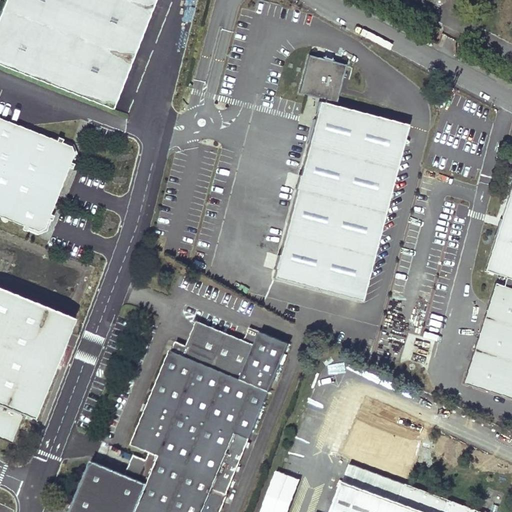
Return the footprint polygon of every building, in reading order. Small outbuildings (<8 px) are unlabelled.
[(4,0),(0,12),(0,64),(112,108),(154,0),(4,0)] [(319,101),(273,276),(361,300),(390,190),(412,196),(415,184),(405,159),(399,157),(408,125),(327,103),(328,100),(336,102),(345,65),(330,61),(329,65),(322,63),(323,59),(309,55),(299,92),(321,98),(320,102),(319,101)] [(0,216),(23,225),(22,229),(27,231),(28,227),(38,231),(45,228),(48,219),(52,220),(54,215),(50,214),(69,167),(72,168),(74,163),(71,162),(74,153),(71,146),(62,142),(63,139),(58,137),(56,140),(0,118),(0,216)] [(511,185),(485,271),(511,279),(511,289),(494,284),(463,383),(511,398),(511,185)] [(177,197),(167,236),(196,244),(207,204),(177,197)] [(0,439),(6,442),(18,412),(33,418),(74,318),(0,288),(0,439)] [(196,321),(186,345),(189,346),(185,356),(240,379),(254,345),(196,321)] [(145,412),(132,443),(150,451),(138,479),(92,460),(70,511),(220,511),(228,494),(226,494),(289,343),(260,331),(254,345),(240,379),(185,356),(189,346),(186,345),(175,341),(172,350),(170,350),(148,405),(151,406),(148,413),(145,412)] [(331,511),(479,511),(448,500),(443,511),(425,511),(343,481),(331,511)]
